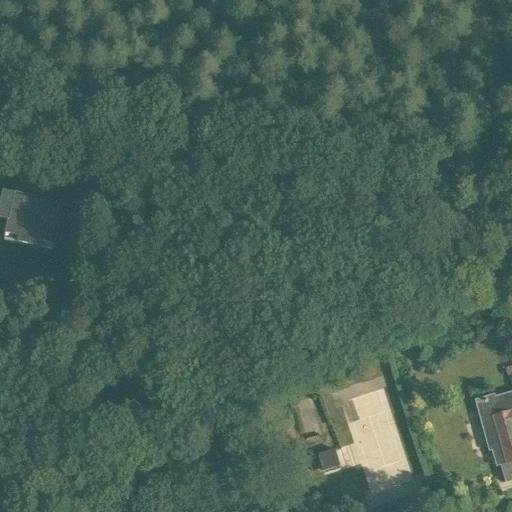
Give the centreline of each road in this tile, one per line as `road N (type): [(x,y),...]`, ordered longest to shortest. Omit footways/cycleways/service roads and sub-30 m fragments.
road 1 (tertiary): [(511,234),(0,109)]
road 2 (track): [(511,239),(486,267),(123,443),(106,511)]
